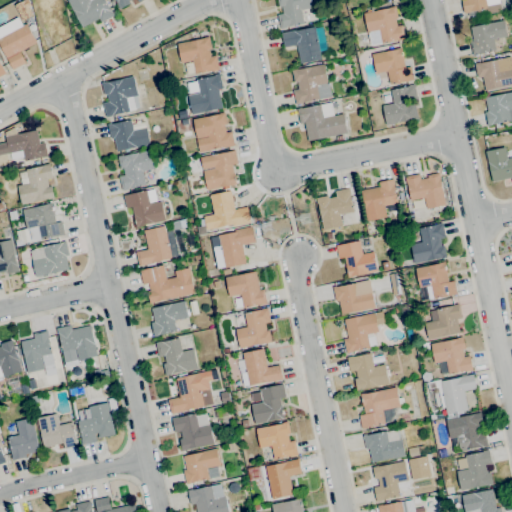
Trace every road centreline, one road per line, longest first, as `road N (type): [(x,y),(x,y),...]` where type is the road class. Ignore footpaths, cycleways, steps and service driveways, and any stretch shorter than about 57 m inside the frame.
road 1 (residential): [(61,77),(156,511)]
road 2 (residential): [(428,0),(511,382)]
road 3 (residential): [(296,255),(347,511)]
road 4 (residential): [(0,110),(219,0)]
road 5 (residential): [(277,172),(455,135)]
road 6 (residential): [(239,0),(277,172)]
road 7 (residential): [(0,495),(149,460)]
